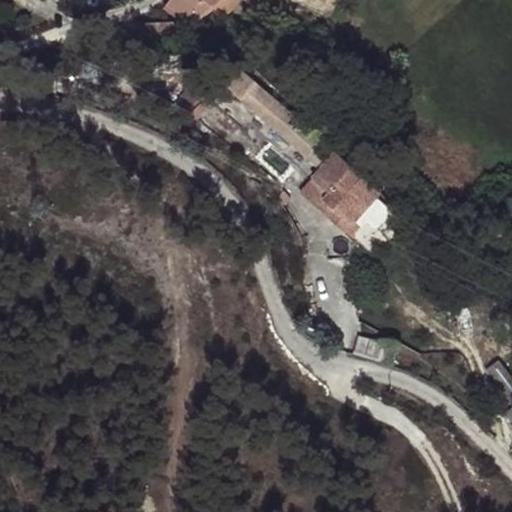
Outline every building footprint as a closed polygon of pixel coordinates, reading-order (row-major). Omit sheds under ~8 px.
[(194,25),(170,0),(169,0),(166,4),(188,27),(194,25)] [(195,23),(218,0),(170,0),(194,25),(195,23)] [(173,20),(163,9),(154,18),(160,36),(183,28),(173,20)] [(321,174),(313,183),(332,200),(326,206),(353,230),(381,198),(227,60),(197,96),(192,91),(176,109),(198,129),(214,110),(229,92),(321,174)] [(332,200),(313,183),(302,196),(320,213),(326,206),(332,200)] [(353,230),(326,206),(320,213),(347,237),(353,230)] [(391,345),(359,335),(353,353),(386,363),(391,345)] [(485,368),(511,406),(511,379),(497,359),(485,368)] [(511,406),(502,413),(511,426),(511,406)]
